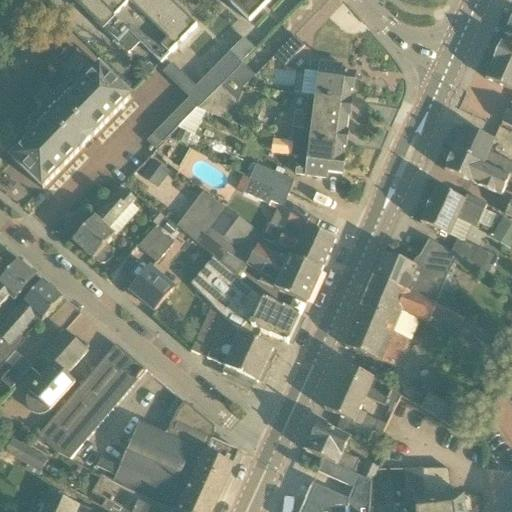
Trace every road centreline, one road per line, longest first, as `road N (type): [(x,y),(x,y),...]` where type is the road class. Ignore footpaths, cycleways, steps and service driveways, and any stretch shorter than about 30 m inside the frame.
road 1 (secondary): [(272,456),(450,62)]
road 2 (residential): [(272,456),(0,218)]
